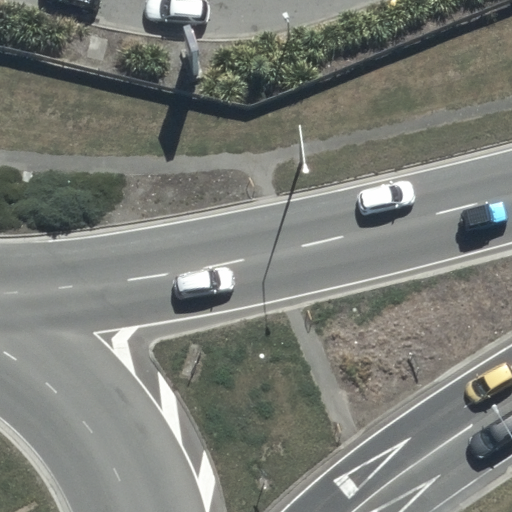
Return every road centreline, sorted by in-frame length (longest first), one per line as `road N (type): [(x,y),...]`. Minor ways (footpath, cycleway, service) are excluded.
road 1 (trunk): [(0,292),(183,269),(511,200)]
road 2 (trunk): [(0,337),(74,392),(114,443),(144,511)]
road 3 (trunk): [(511,408),(441,446),(351,511)]
